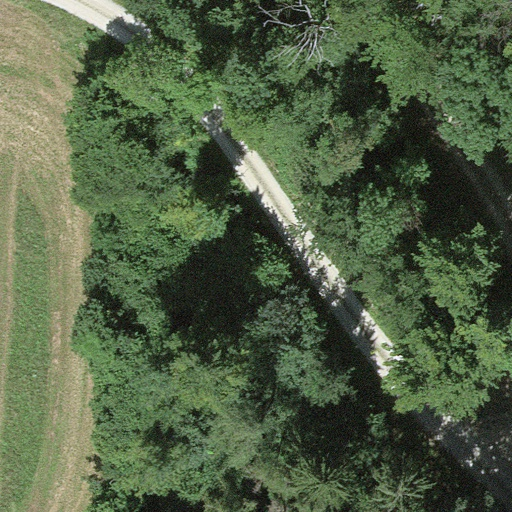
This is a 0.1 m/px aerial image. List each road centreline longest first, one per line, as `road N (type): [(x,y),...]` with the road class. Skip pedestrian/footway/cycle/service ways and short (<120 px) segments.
road 1 (track): [(61,0),(144,56),(511,505)]
road 2 (track): [(511,239),(424,91),(400,0)]
